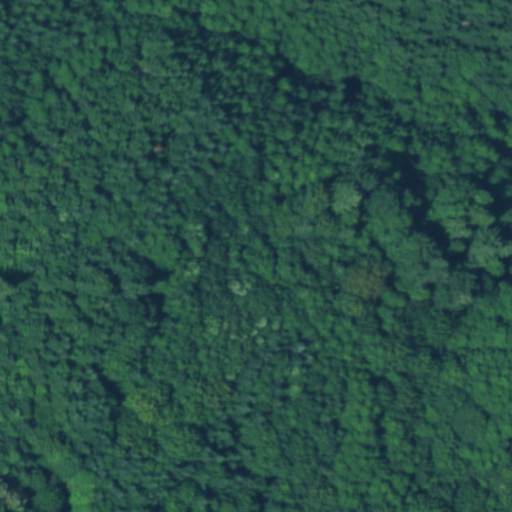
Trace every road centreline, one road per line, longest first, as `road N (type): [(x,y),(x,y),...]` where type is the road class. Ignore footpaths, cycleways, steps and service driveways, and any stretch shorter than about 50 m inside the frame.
road 1 (track): [(367,213),(0,55)]
road 2 (track): [(511,248),(367,213)]
